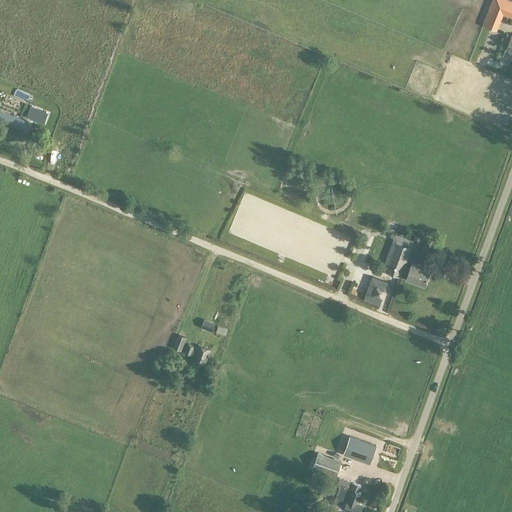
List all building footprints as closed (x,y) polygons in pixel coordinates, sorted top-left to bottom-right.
[(494,29),(501,11),(511,14),(511,3),(506,1),(505,1),(505,0),(492,0),(483,25),(494,29)] [(47,113),(31,106),(26,116),(43,123),(47,113)] [(0,110),(0,121),(23,131),(27,122),(0,110)] [(385,272),(400,277),(411,248),(395,242),(385,272)] [(424,285),(429,271),(411,264),(406,279),(424,285)] [(372,277),(363,299),(378,305),(387,283),(372,277)] [(228,329),(218,326),(216,332),(225,335),(228,329)] [(181,351),(187,337),(179,334),(173,348),(181,351)] [(205,365),(211,350),(198,345),(196,351),(193,349),(194,346),(188,344),(185,352),(191,355),(191,354),(194,356),(193,360),(205,365)] [(351,436),(344,454),(369,463),(376,445),(372,444),(364,441),(357,438),(351,436)] [(318,453),(312,468),(336,477),(342,461),(318,453)] [(337,485),(330,503),(344,508),(344,509),(351,511),(359,511),(362,505),(358,504),(361,493),(359,492),(361,485),(354,482),(354,483),(350,481),(340,477),(337,485)]
